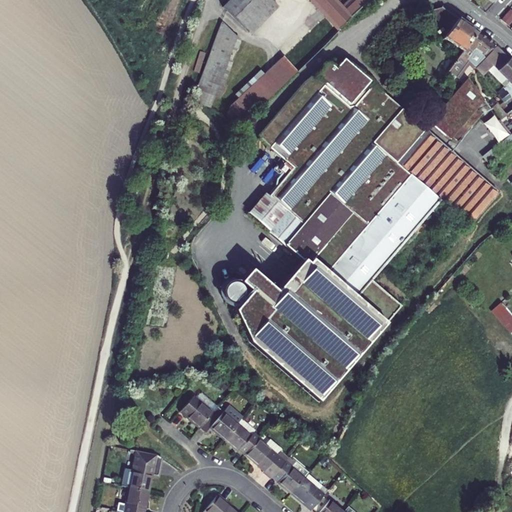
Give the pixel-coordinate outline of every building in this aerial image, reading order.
[(225,0),(221,4),(227,10),(231,0),(225,0)] [(275,7),(269,0),(231,0),(227,10),(248,33),(275,7)] [(331,0),(309,0),(319,11),(331,0)] [(324,16),(338,4),(333,0),(331,0),(319,11),(321,12),(324,16)] [(348,0),(340,7),(338,4),(324,16),(325,17),(337,30),(340,26),(369,0),(348,0)] [(441,7),(427,11),(452,28),(458,20),(441,7)] [(511,7),(511,8),(502,19),(509,24),(511,20),(511,7)] [(322,43),(337,30),(325,17),(320,22),(318,20),(300,37),(296,32),(276,50),(280,55),(294,69),(322,43)] [(456,60),(477,33),(458,20),(452,28),(439,45),(450,54),(437,71),(446,78),(448,75),(447,72),(456,60)] [(194,101),(212,107),(238,30),(220,24),(194,101)] [(483,38),(477,33),(456,60),(462,66),(466,62),(471,66),(471,67),(493,45),(483,38)] [(497,48),(493,45),(471,67),(472,68),(478,75),(490,64),(501,53),(497,48)] [(496,71),(507,59),(501,53),(490,64),(496,71)] [(294,69),(280,55),(247,86),(261,101),(294,69)] [(507,59),(496,71),(507,83),(494,95),(501,103),(511,95),(511,64),(509,61),(507,59)] [(465,226),(495,192),(344,62),(336,71),(331,67),(252,157),(279,180),(266,196),(263,194),(245,214),(300,261),(273,292),(248,270),(237,283),(248,292),(231,312),(245,343),(314,402),(396,307),(365,280),(434,199),(465,226)] [(449,137),(452,139),(464,126),(462,122),(481,100),(465,78),(454,91),(428,122),(447,139),(449,137)] [(503,117),(496,107),(493,104),(488,107),(498,121),(501,119),(503,117)] [(507,126),(501,119),(498,121),(502,126),(504,128),(507,126)] [(497,156),(511,144),(511,138),(510,136),(509,135),(492,149),(497,156)] [(489,162),(497,156),(492,149),(484,155),(489,162)] [(230,283),(226,283),(222,286),(219,292),(219,295),(221,300),(223,301),(226,303),(230,303),(234,301),(238,297),(239,294),(237,288),(235,286),(230,283)] [(511,317),(511,290),(499,302),(511,317)] [(511,317),(499,302),(490,309),(511,334),(511,317)] [(199,391),(194,397),(214,414),(216,411),(219,408),(199,391)] [(200,429),(214,414),(194,397),(180,412),(200,429)] [(214,414),(200,429),(206,434),(210,429),(224,441),(235,427),(240,422),(241,420),(228,408),(221,416),(216,411),(214,414)] [(240,422),(235,427),(248,438),(251,435),(253,433),(240,422)] [(235,427),(224,441),(237,452),(238,451),(244,456),(253,445),(258,441),(251,435),(248,438),(235,427)] [(283,465),(286,462),(279,455),(282,451),(270,441),(265,447),(258,441),(253,445),(244,456),(264,472),(262,474),(270,481),(273,477),(283,465)] [(136,451),(135,454),(133,469),(127,468),(123,485),(129,486),(149,490),(152,474),(159,475),(162,459),(156,455),(136,451)] [(283,465),(273,477),(278,481),(276,483),(291,495),(305,480),(308,475),(294,463),(291,466),(286,462),(283,465)] [(305,480),(291,495),(306,507),(311,511),(313,510),(323,498),(328,492),(308,475),(305,480)] [(149,490),(129,486),(125,503),(118,502),(116,510),(124,511),(142,511),(143,508),(145,508),(149,490)] [(237,511),(225,502),(226,501),(217,494),(201,511),(237,511)] [(323,498),(313,510),(314,511),(342,511),(329,501),(328,502),(323,498)]
